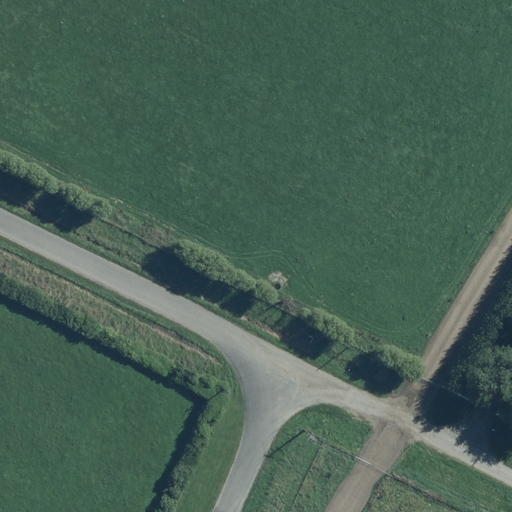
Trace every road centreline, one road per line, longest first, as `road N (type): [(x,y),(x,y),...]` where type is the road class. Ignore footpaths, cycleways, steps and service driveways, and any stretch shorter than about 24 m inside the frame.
road 1 (residential): [(0,223),(291,370)]
road 2 (residential): [(291,370),(511,482)]
road 3 (residential): [(225,511),(291,370)]
